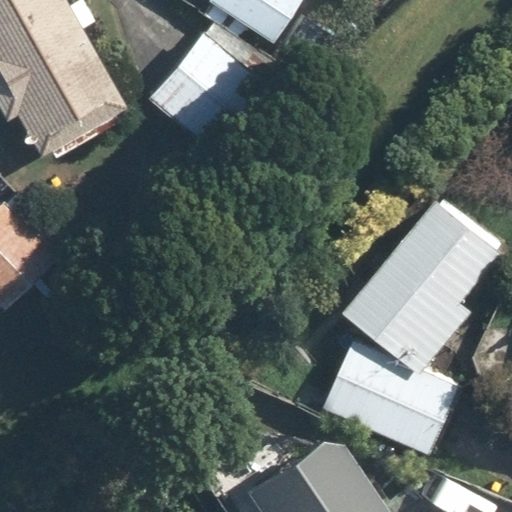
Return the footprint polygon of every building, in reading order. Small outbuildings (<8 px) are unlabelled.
[(47,156),(130,112),(83,23),(94,18),(84,0),(0,0),(0,104),(16,96),(47,156)] [(256,30),(314,66),(334,33),(291,6),(294,0),(206,0),(201,9),(250,39),(256,30)] [(200,31),(152,91),(217,143),(265,83),(200,31)] [(67,242),(11,190),(0,201),(0,297),(9,305),(67,242)] [(469,296),(509,243),(442,192),(357,304),(436,364),(481,305),(469,296)] [(467,388),(364,340),(334,404),(437,452),(467,388)] [(391,511),(334,423),(248,483),(267,511),(391,511)]
